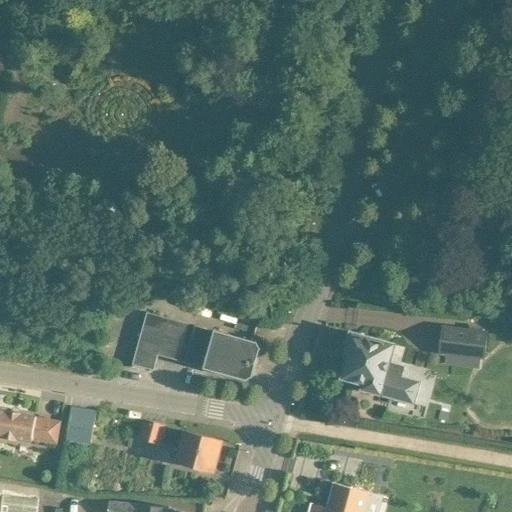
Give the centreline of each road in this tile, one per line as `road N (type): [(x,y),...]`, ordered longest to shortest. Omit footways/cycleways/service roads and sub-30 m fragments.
road 1 (tertiary): [(396,0),(271,420)]
road 2 (unclassified): [(0,374),(271,420)]
road 3 (track): [(271,420),(511,463)]
